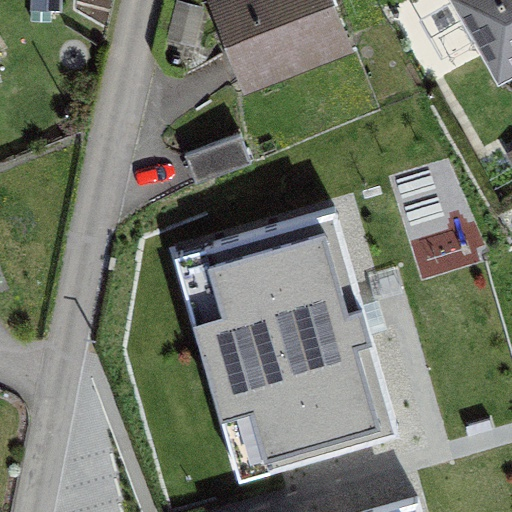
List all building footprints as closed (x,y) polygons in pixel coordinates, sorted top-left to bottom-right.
[(60,0),(27,0),(27,10),(60,11),(60,0)] [(341,0),(209,0),(242,81),(356,35),(341,0)] [(511,0),(460,0),(508,85),(511,82),(511,0)] [(239,128),(185,151),(196,178),(250,155),(239,128)] [(339,214),(178,260),(242,482),(403,436),(339,214)]
